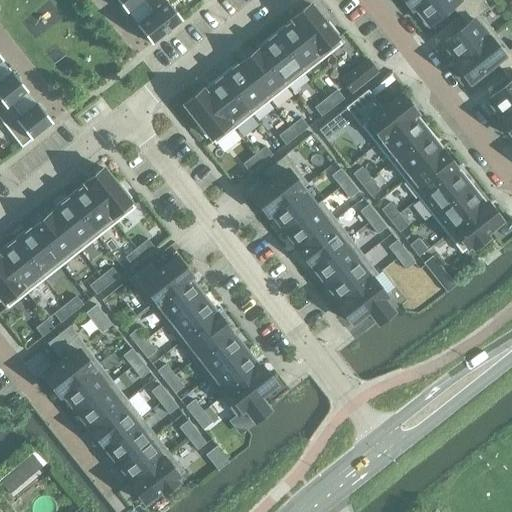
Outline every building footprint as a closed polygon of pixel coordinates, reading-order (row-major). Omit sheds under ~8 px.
[(116,0),(125,11),(139,0),(116,0)] [(181,19),(165,0),(139,0),(125,11),(126,12),(140,0),(141,0),(152,12),(136,25),(151,43),(181,19)] [(403,0),(410,9),(420,0),(403,0)] [(420,0),(410,9),(411,9),(414,7),(419,13),(416,15),(424,25),(426,23),(428,25),(451,6),(459,16),(478,0),(420,0)] [(488,8),(481,0),(478,0),(459,16),(466,25),(442,44),(444,45),(442,47),(449,57),(452,55),(457,62),(488,37),(474,20),(488,8)] [(292,22),(322,59),(341,44),(334,35),(337,33),(329,22),(326,24),(310,4),(291,19),(293,22),(292,22)] [(305,73),(322,59),(292,22),(286,27),(285,24),(274,33),(305,73)] [(287,87),(305,73),(274,33),(263,41),(265,44),(257,50),(287,87)] [(511,48),(503,55),(488,37),(457,62),(454,64),(469,83),(495,62),(503,71),(511,63),(511,48)] [(269,101),(287,87),(257,50),(240,63),(269,101)] [(12,72),(11,73),(0,81),(0,60),(2,59),(1,58),(0,59),(0,110),(26,90),(12,72)] [(367,59),(340,80),(350,93),(377,72),(367,59)] [(251,115),(269,101),(240,63),(233,69),(231,67),(220,75),(251,115)] [(511,108),(511,63),(503,71),(509,79),(510,81),(491,96),(487,99),(488,101),(486,103),(493,113),(496,111),(501,117),(511,108)] [(205,91),(234,128),(251,115),(220,75),(209,84),(211,86),(205,91)] [(205,138),(208,135),(215,144),(234,128),(205,91),(204,91),(202,88),(183,104),(199,124),(197,127),(205,138)] [(0,110),(0,119),(21,146),(51,122),(37,103),(21,116),(11,103),(27,90),(26,90),(0,110)] [(325,99),(332,108),(344,99),(337,90),(325,99)] [(362,127),(377,146),(414,116),(413,116),(416,114),(401,94),(382,109),(367,90),(345,107),(361,127),(362,127)] [(325,99),(314,108),(321,117),(332,108),(325,99)] [(511,108),(501,117),(498,120),(511,137),(511,108)] [(377,146),(390,162),(429,131),(421,120),(418,122),(414,116),(377,146)] [(289,127),(297,136),(308,127),(301,118),(289,127)] [(289,127),(278,136),(285,145),(297,136),(289,127)] [(429,131),(390,162),(404,180),(441,151),(435,144),(438,142),(429,131)] [(254,155),(261,164),(272,155),(265,146),(254,155)] [(441,151),(404,180),(418,198),(455,169),(441,151)] [(261,164),(254,155),(242,164),(249,173),(261,164)] [(266,215),(301,188),(286,170),(293,165),(285,155),(263,172),(270,182),(252,197),(266,215)] [(361,185),(370,178),(361,167),(352,174),(361,185)] [(85,186),(114,223),(134,208),(127,199),(130,197),(122,186),(119,188),(103,168),(83,183),(86,186),(85,186)] [(331,175),(340,186),(349,179),(340,168),(331,175)] [(418,198),(432,216),(472,185),(463,174),(461,176),(455,169),(418,198)] [(370,178),(361,185),(370,196),(379,189),(370,178)] [(358,190),(349,179),(340,186),(349,197),(358,190)] [(432,216),(446,233),(483,204),(478,198),(480,196),(472,185),(432,216)] [(98,236),(114,223),(85,186),(79,191),(77,188),(66,197),(98,236)] [(315,206),(301,188),(266,215),(267,216),(270,214),(275,220),(273,222),(281,233),(315,206)] [(80,251),(98,236),(66,197),(56,206),(57,208),(51,214),(80,251)] [(381,209),(390,221),(398,214),(389,202),(381,209)] [(485,234),(501,221),(486,202),(483,204),(446,233),(461,252),(470,245),(473,248),(487,237),(485,234)] [(360,211),(368,222),(377,215),(368,204),(360,211)] [(281,233),(290,244),(292,242),(298,249),(329,224),(315,206),(281,233)] [(33,228),(62,265),(80,251),(51,214),(33,228)] [(407,225),(398,214),(390,221),(399,232),(407,225)] [(386,226),(377,215),(368,222),(377,233),(386,226)] [(343,242),(329,224),(298,249),(312,267),(343,242)] [(13,239),(44,279),(62,265),(33,228),(26,233),(24,231),(13,239)] [(418,238),(409,245),(418,257),(427,249),(418,238)] [(0,257),(27,292),(44,279),(13,239),(2,248),(4,250),(0,253),(0,257)] [(143,257),(154,248),(147,239),(136,248),(143,257)] [(388,246),(397,257),(406,251),(397,240),(388,246)] [(343,242),(312,267),(317,274),(315,275),(323,286),(357,260),(343,242)] [(143,257),(136,248),(125,257),(132,266),(143,257)] [(414,262),(406,251),(397,257),(406,269),(414,262)] [(157,301),(191,274),(177,256),(158,270),(151,261),(129,278),(137,288),(143,283),(157,301)] [(432,274),(441,267),(432,256),(423,263),(432,274)] [(8,308),(27,292),(0,257),(0,299),(1,299),(8,308)] [(371,278),(357,260),(323,286),(332,297),(334,295),(339,302),(337,304),(337,305),(371,278)] [(100,276),(107,285),(119,276),(111,267),(100,276)] [(192,275),(191,274),(157,301),(171,319),(205,293),(197,282),(194,284),(189,277),(192,275)] [(107,285),(100,276),(89,285),(96,294),(107,285)] [(386,296),(371,278),(337,305),(352,323),(368,310),(378,323),(392,311),(383,299),(386,296)] [(205,293),(171,319),(186,337),(217,312),(211,305),(214,304),(205,293)] [(64,305),(72,314),(83,305),(76,296),(64,305)] [(100,331),(112,322),(96,301),(84,310),(100,331)] [(72,314),(64,305),(53,314),(60,323),(72,314)] [(231,330),(217,312),(186,337),(200,355),(231,330)] [(53,328),(46,319),(35,328),(42,337),(53,328)] [(58,396),(92,369),(78,351),(84,346),(68,326),(46,344),(62,363),(43,377),(58,396)] [(137,346),(146,339),(137,328),(129,335),(137,346)] [(231,330),(200,355),(214,373),(248,346),(239,335),(237,337),(231,330)] [(146,339),(137,346),(146,357),(155,350),(146,339)] [(248,346),(214,373),(228,391),(262,364),(262,363),(259,365),(254,359),(256,357),(248,346)] [(131,367),(140,360),(131,349),(123,356),(131,367)] [(149,371),(140,360),(131,367),(140,378),(149,371)] [(166,382),(174,375),(166,364),(157,371),(166,382)] [(277,382),(262,364),(228,391),(243,409),(246,407),(256,419),(270,408),(261,395),(277,382)] [(106,387),(92,369),(58,396),(61,394),(66,401),(64,402),(72,413),(106,387)] [(166,382),(174,393),(183,386),(174,375),(166,382)] [(160,402),(168,395),(160,384),(151,391),(160,402)] [(72,413),(81,424),(83,422),(89,429),(120,405),(106,387),(72,413)] [(177,407),(168,395),(160,402),(168,413),(177,407)] [(194,418),(203,411),(194,400),(185,407),(194,418)] [(134,422),(120,405),(89,429),(103,447),(134,422)] [(211,422),(203,411),(194,418),(203,429),(211,422)] [(188,438),(197,431),(188,420),(179,427),(188,438)] [(103,447),(108,454),(106,456),(115,467),(148,440),(134,422),(103,447)] [(205,442),(197,431),(188,438),(197,449),(205,442)] [(163,458),(148,440),(115,467),(123,478),(126,476),(131,482),(128,485),(163,458)] [(42,465),(33,454),(1,481),(10,492),(42,465)] [(163,458),(128,485),(143,504),(159,491),(162,494),(176,483),(174,480),(177,477),(163,458)]
